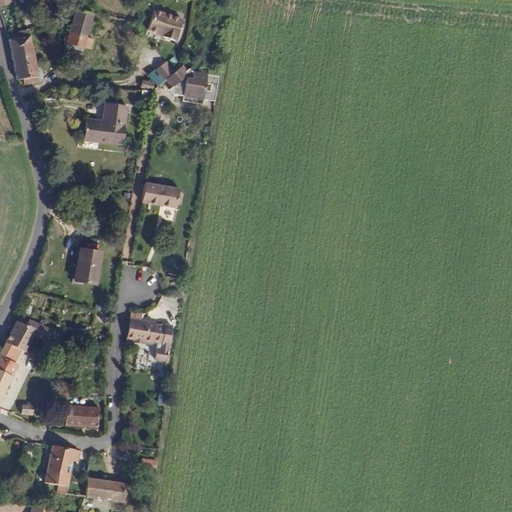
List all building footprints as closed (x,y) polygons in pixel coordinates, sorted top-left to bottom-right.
[(48,9),(48,0),(35,0),(37,8),(48,9)] [(83,10),(81,0),(75,0),(60,2),(62,14),(83,10)] [(184,18),(155,7),(149,26),(164,32),(163,34),(176,39),(184,18)] [(83,79),(101,16),(83,12),(64,74),(83,79)] [(46,84),(32,42),(14,49),(29,91),(46,84)] [(175,67),(168,54),(156,61),(164,74),(175,67)] [(161,86),(181,71),(178,66),(175,67),(164,74),(157,78),(161,86)] [(211,104),(216,81),(202,79),(202,75),(196,74),(195,78),(189,76),(184,69),(181,71),(161,86),(158,89),(162,95),(185,98),(184,104),(199,106),(201,102),(211,104)] [(149,83),(147,76),(137,78),(138,84),(149,83)] [(44,96),(42,92),(48,89),(46,84),(29,91),(32,100),(44,96)] [(124,146),(128,106),(103,103),(101,120),(85,119),(83,141),(124,146)] [(177,209),(180,188),(145,182),(142,203),(177,209)] [(82,251),(77,283),(98,286),(103,254),(82,251)] [(171,363),(178,326),(171,325),(168,327),(162,327),(161,324),(145,323),(146,309),(140,311),(136,312),(134,314),(132,342),(140,342),(143,346),(160,347),(160,344),(168,345),(167,352),(164,351),(163,363),(171,363)] [(48,342),(53,331),(30,320),(27,326),(35,330),(33,335),(48,342)] [(33,335),(35,330),(27,326),(20,322),(9,343),(24,351),(33,335)] [(0,397),(24,351),(9,343),(7,343),(0,356),(0,397)] [(96,348),(94,360),(103,362),(105,349),(96,348)] [(97,434),(100,415),(64,409),(61,428),(97,434)] [(29,423),(31,412),(16,411),(14,421),(29,423)] [(65,499),(70,465),(76,466),(79,456),(48,452),(42,488),(53,491),(52,497),(65,499)] [(126,508),(129,488),(88,482),(85,502),(126,508)]
